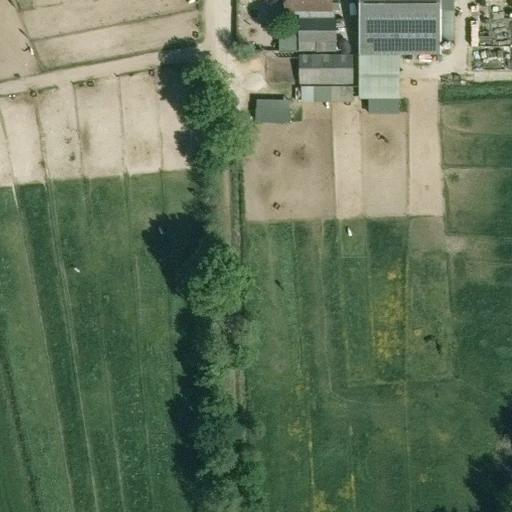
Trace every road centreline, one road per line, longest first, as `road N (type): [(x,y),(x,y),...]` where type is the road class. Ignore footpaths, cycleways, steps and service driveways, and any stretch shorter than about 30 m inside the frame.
road 1 (track): [(233,511),(222,143)]
road 2 (unclassified): [(217,0),(222,143)]
